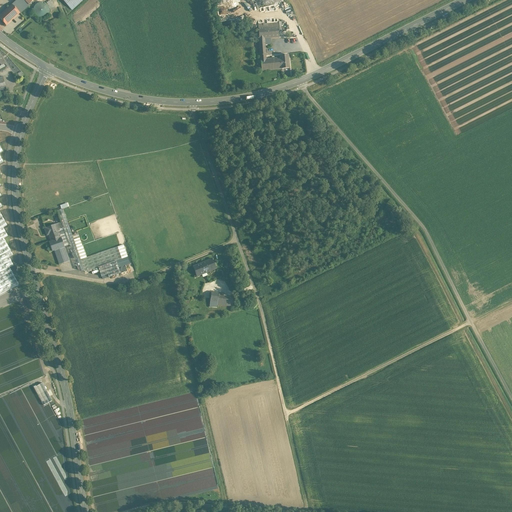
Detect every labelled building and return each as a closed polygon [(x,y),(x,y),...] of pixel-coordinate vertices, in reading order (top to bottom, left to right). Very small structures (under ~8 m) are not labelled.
[(16,0),(12,4),(20,13),(29,5),(24,0),(16,0)] [(70,0),(66,4),(72,10),(82,0),(70,0)] [(49,14),(50,10),(49,7),(47,5),(44,3),(41,2),(38,3),(35,5),(34,7),(33,11),(34,14),(36,16),(38,18),(41,19),(45,18),(47,16),(49,14)] [(12,4),(0,15),(0,18),(6,25),(20,13),(12,4)] [(278,23),(258,25),(258,29),(263,28),(264,39),(270,38),(279,38),(278,23)] [(263,28),(258,29),(261,71),(281,69),(280,58),(277,58),(266,59),(265,45),(264,39),(263,28)] [(288,55),(276,56),(277,58),(280,58),(281,69),(289,68),(288,55)] [(67,221),(63,209),(57,211),(61,222),(63,228),(69,245),(78,270),(85,272),(72,235),(67,221)] [(61,222),(46,228),(44,228),(47,235),(49,235),(52,244),(50,245),(52,251),(54,250),(64,247),(62,242),(61,243),(57,232),(60,231),(59,229),(63,228),(61,222)] [(63,228),(59,229),(60,231),(57,232),(61,243),(62,242),(64,247),(69,245),(63,228)] [(127,257),(123,245),(87,257),(78,233),(72,235),(85,272),(98,267),(116,261),(127,257)] [(64,247),(54,250),(59,264),(68,261),(64,247)] [(212,259),(201,263),(205,273),(216,268),(212,259)] [(116,261),(98,267),(101,277),(107,274),(108,277),(120,273),(116,261)] [(130,269),(131,267),(130,264),(129,262),(127,261),(124,261),(122,261),(120,262),(119,264),(118,267),(119,269),(120,271),(122,272),(124,273),(127,272),(129,271),(130,269)] [(201,263),(193,267),(197,276),(205,273),(201,263)] [(218,293),(211,292),(210,301),(217,302),(218,296),(218,293)] [(233,297),(218,296),(217,302),(217,305),(232,307),(233,297)] [(202,304),(186,303),(186,309),(202,311),(202,304)] [(246,311),(189,324),(198,362),(254,349),(246,311)] [(253,351),(211,361),(214,375),(257,365),(253,351)] [(257,366),(214,376),(217,389),(260,380),(257,366)] [(43,382),(34,387),(42,406),(52,401),(43,382)] [(29,511),(19,498),(15,499),(14,501),(10,496),(0,496),(0,511),(29,511)]
